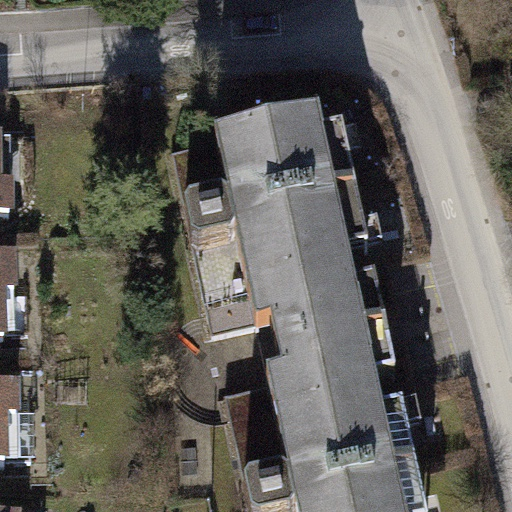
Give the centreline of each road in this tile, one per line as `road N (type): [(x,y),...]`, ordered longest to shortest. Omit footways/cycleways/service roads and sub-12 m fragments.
road 1 (residential): [(511,424),(398,19)]
road 2 (residential): [(398,19),(296,44),(0,60)]
